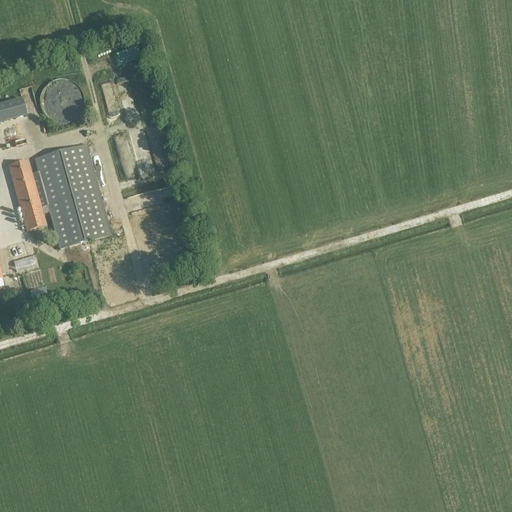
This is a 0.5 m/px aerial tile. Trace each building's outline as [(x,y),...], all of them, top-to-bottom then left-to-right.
[(120,93),(129,92),(129,80),(119,80),(120,93)] [(0,125),(27,117),(22,100),(0,106),(0,125)] [(47,207),(60,251),(112,237),(86,145),(34,160),(38,173),(32,175),(28,162),(8,167),(27,233),(47,228),(42,208),(47,207)] [(34,257),(10,263),(13,273),(36,267),(34,257)] [(68,312),(66,307),(58,309),(59,315),(68,312)]
